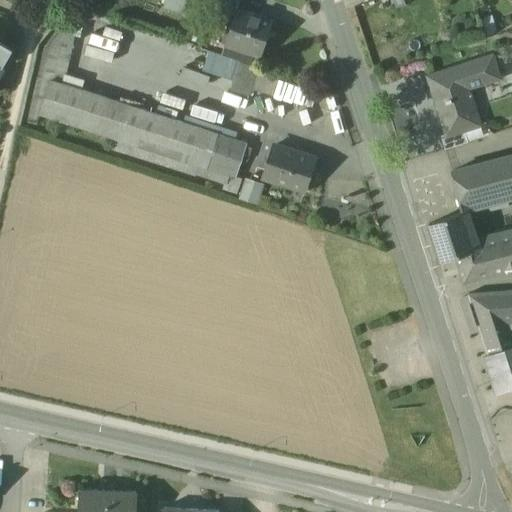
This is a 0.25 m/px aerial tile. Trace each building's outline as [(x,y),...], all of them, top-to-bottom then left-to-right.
[(186,0),(167,0),(165,8),(182,13),(186,0)] [(275,23),(238,10),(231,31),(242,35),(237,49),(263,57),(275,23)] [(0,67),(3,69),(13,51),(0,44),(0,67)] [(241,64),(210,53),(204,69),(233,80),(241,64)] [(492,56),(428,77),(446,134),(447,136),(464,130),(480,125),(468,88),(499,79),(492,56)] [(241,64),(231,91),(249,97),(252,89),(274,94),(279,76),(241,64)] [(183,124),(49,81),(39,114),(115,139),(112,150),(194,176),(194,174),(225,184),(228,175),(235,178),(246,145),(183,125),(183,124)] [(464,130),(447,136),(446,134),(440,136),(445,150),(468,142),(464,130)] [(315,158),(274,146),(264,178),(305,191),(315,158)] [(511,155),(452,171),(462,208),(511,195),(511,155)] [(257,202),(262,182),(244,177),(238,197),(257,202)] [(464,213),(428,224),(440,262),(458,257),(477,251),(475,245),(464,213)] [(511,235),(475,245),(477,251),(458,257),(464,281),(511,269),(511,235)] [(511,291),(468,294),(489,355),(511,346),(511,337),(507,323),(511,322),(511,291)] [(511,346),(489,355),(487,356),(500,393),(511,388),(511,346)] [(107,511),(109,491),(79,490),(77,511),(107,511)] [(136,511),(138,493),(109,491),(107,511),(136,511)]
